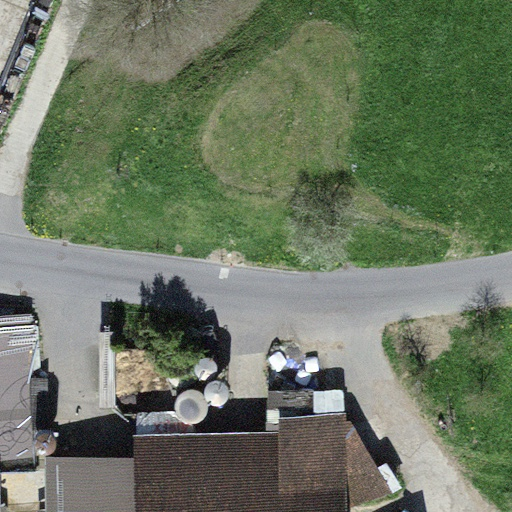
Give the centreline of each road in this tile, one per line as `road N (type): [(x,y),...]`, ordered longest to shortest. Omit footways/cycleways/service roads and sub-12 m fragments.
road 1 (unclassified): [(0,256),(340,293),(429,289),(511,271)]
road 2 (track): [(89,0),(0,256)]
